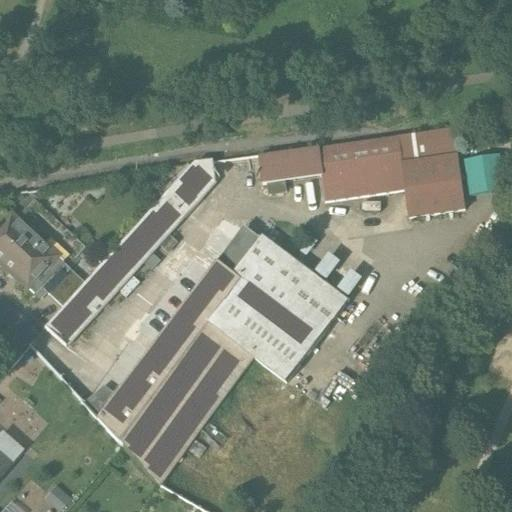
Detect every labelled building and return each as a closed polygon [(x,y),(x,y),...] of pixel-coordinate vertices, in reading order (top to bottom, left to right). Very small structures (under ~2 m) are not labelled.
[(454,133),(259,160),(262,187),(321,179),(325,205),(405,194),(409,221),(465,214),(454,133)] [(505,193),(504,158),(469,159),(471,194),(505,193)] [(195,166),(114,255),(134,274),(215,184),(212,163),(195,166)] [(64,266),(12,218),(0,231),(0,266),(3,269),(3,270),(9,276),(10,275),(28,292),(29,291),(34,296),(64,266)] [(244,230),(217,266),(234,278),(261,242),(244,230)] [(348,304),(261,242),(234,278),(286,318),(255,361),(287,386),(348,304)] [(134,274),(114,255),(86,286),(64,310),(40,336),(61,355),(134,274)] [(234,278),(217,266),(98,423),(160,488),(255,361),(286,318),(234,278)] [(67,269),(55,282),(58,285),(47,295),(64,310),(86,286),(67,269)] [(28,350),(16,340),(5,353),(16,363),(28,350)] [(1,438),(0,439),(0,457),(11,467),(21,456),(1,438)] [(0,457),(0,479),(11,467),(0,457)]
